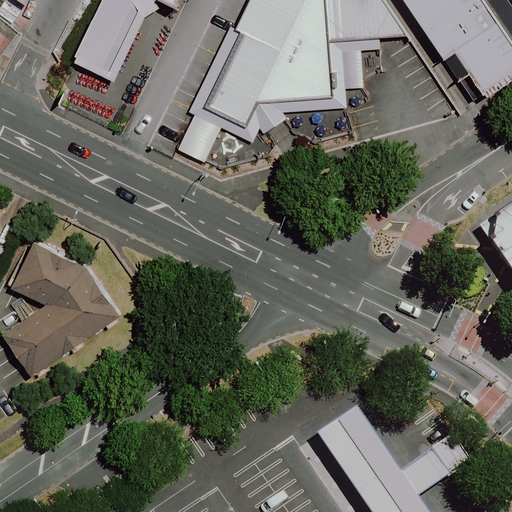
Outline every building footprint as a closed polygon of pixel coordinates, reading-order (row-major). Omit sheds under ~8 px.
[(174,0),(96,0),(59,79),(98,97),(142,4),(167,16),(174,0)] [(233,0),(174,118),(239,150),(260,110),(340,113),(333,49),(389,43),(370,0),(233,0)] [(511,40),(484,0),(407,0),(447,56),(457,50),(488,95),(511,78),(511,40)] [(511,0),(488,0),(511,33),(511,0)] [(511,203),(481,225),(511,269),(511,203)] [(0,277),(17,239),(0,231),(0,277)] [(23,341),(51,380),(135,322),(105,270),(50,245),(29,289),(63,308),(23,341)] [(339,415),(308,436),(360,511),(405,511),(401,505),(436,482),(423,461),(387,485),(339,415)]
